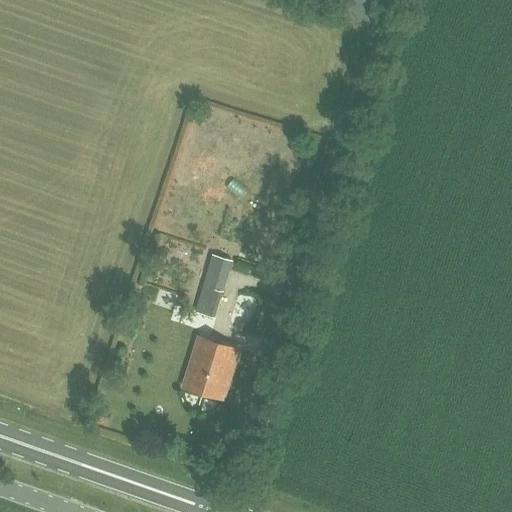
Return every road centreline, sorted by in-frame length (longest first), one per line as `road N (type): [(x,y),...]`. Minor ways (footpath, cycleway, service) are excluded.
road 1 (unclassified): [(217,511),(387,6)]
road 2 (primary): [(211,511),(0,438)]
